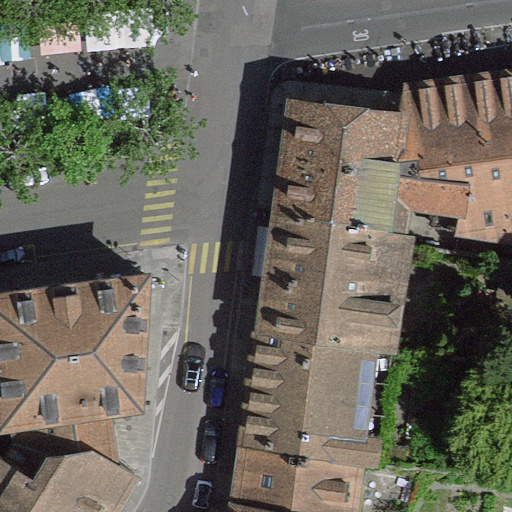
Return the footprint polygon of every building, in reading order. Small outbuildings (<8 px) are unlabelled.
[(407,113),(399,176),(443,182),(437,226),(511,236),(511,74),(411,89),(407,113)] [(278,213),(391,228),(399,176),(407,113),(294,101),(278,213)] [(268,277),(381,295),(391,228),(278,213),(268,277)] [(511,260),(491,257),(487,275),(508,277),(504,294),(511,295),(511,260)] [(17,420),(20,440),(111,427),(107,405),(140,403),(148,274),(0,293),(0,393),(3,422),(17,420)] [(262,328),(373,344),(381,295),(268,277),(262,328)] [(246,443),(360,459),(373,344),(262,328),(246,443)] [(117,460),(111,427),(20,440),(9,459),(0,453),(0,511),(112,511),(137,473),(117,460)] [(237,506),(277,511),(353,511),(360,459),(246,443),(237,506)] [(405,452),(379,449),(377,462),(403,466),(405,452)]
